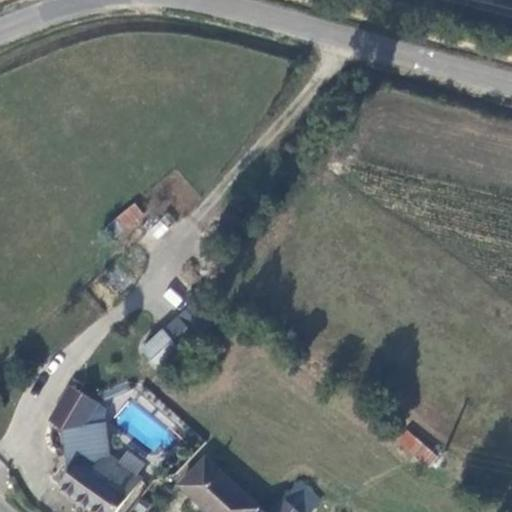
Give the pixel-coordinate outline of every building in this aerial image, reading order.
[(108,225),(121,240),(147,217),(133,202),(108,225)] [(180,348),(164,330),(146,348),(162,365),(180,348)] [(113,429),(86,406),(66,429),(92,451),(113,429)] [(406,427),(394,441),(425,470),(438,456),(406,427)] [(98,511),(115,511),(141,475),(107,453),(95,469),(80,458),(60,485),(98,511)] [(256,501),(209,456),(185,482),(218,511),(303,511),(286,495),(270,511),(257,499),(256,501)]
